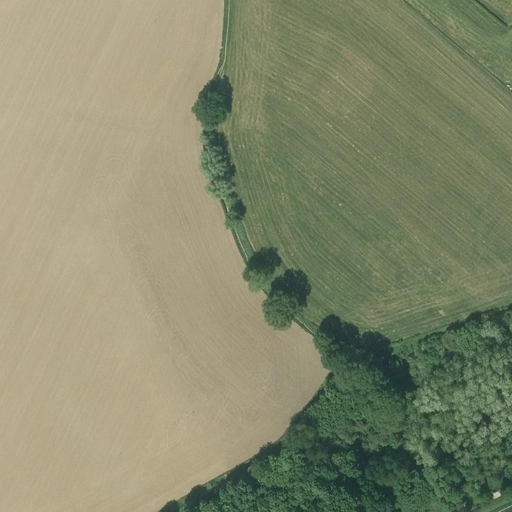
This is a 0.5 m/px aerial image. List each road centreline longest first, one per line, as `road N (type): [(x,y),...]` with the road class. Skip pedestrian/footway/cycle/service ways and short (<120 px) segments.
road 1 (track): [(340,357),(406,423),(448,511)]
road 2 (track): [(271,452),(341,367),(414,340)]
